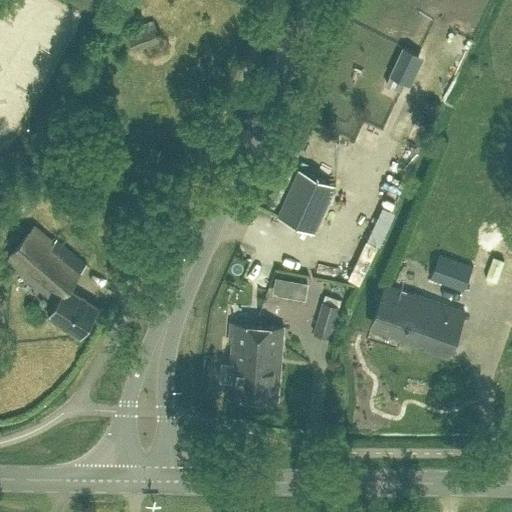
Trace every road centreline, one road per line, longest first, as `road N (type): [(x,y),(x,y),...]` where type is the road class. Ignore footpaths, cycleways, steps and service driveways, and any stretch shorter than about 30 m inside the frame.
road 1 (secondary): [(144,482),(146,390),(168,314),(310,0)]
road 2 (secondary): [(511,483),(144,482)]
road 3 (secondary): [(144,482),(0,476)]
